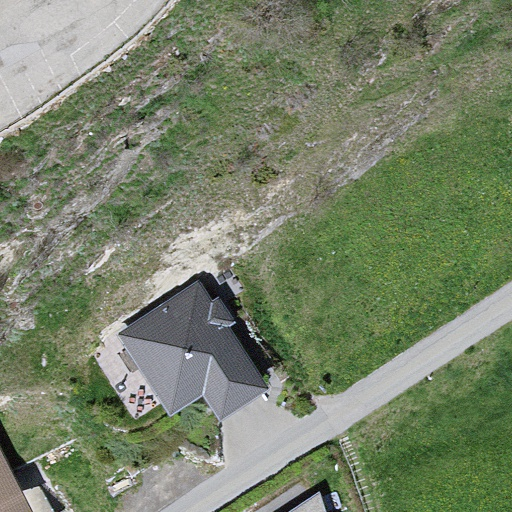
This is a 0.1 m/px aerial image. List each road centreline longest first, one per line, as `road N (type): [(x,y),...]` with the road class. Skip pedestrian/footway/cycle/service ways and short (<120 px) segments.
road 1 (unclassified): [(199,511),(511,303)]
road 2 (residential): [(86,0),(8,108)]
